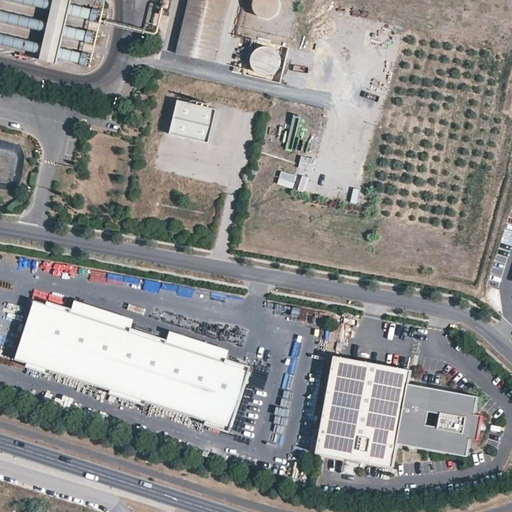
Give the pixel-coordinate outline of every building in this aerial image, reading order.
[(98,10),(54,0),(0,0),(95,23),(98,10)] [(213,62),(227,0),(189,0),(177,54),(213,62)] [(255,0),(252,2),(263,20),(281,9),(274,0),(255,0)] [(92,32),(0,10),(0,23),(89,45),(92,32)] [(87,54),(0,33),(0,46),(84,67),(87,54)] [(262,43),(249,66),(273,79),(286,56),(262,43)] [(281,85),(305,88),(308,61),(284,58),(281,85)] [(210,143),(218,109),(179,100),(171,134),(210,143)] [(301,157),(300,163),(312,165),(313,158),(301,157)] [(281,171),(277,184),(293,188),(296,176),(281,171)] [(25,364),(46,301),(34,297),(14,360),(25,364)] [(224,363),(164,343),(165,340),(130,329),(129,332),(69,312),(70,309),(46,301),(25,364),(50,372),(51,369),(111,388),(110,392),(145,403),(146,400),(205,419),(204,423),(229,431),(249,368),(225,360),(224,363)] [(473,416),(476,397),(407,385),(409,371),(335,358),(317,455),(326,457),(347,461),(368,465),(387,468),(391,469),(395,445),(460,457),(465,458),(468,440),(476,442),(480,417),(473,416)]
